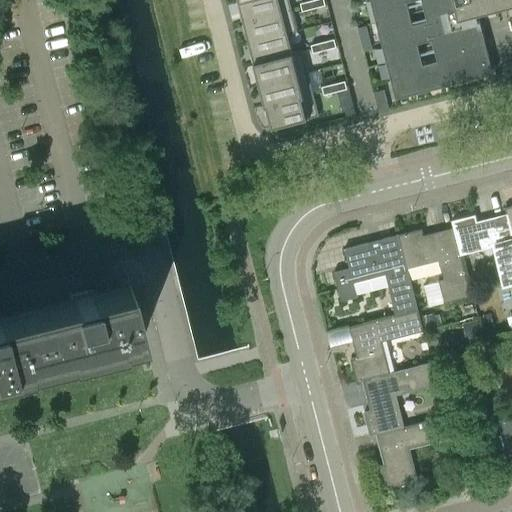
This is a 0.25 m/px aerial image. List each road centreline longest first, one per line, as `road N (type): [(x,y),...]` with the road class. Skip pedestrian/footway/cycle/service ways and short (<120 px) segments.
road 1 (residential): [(306,381),(223,404),(189,391),(148,238),(0,276)]
road 2 (residential): [(211,0),(253,160),(369,131)]
road 3 (residential): [(306,381),(279,276),(287,239),(312,211),(384,190)]
road 4 (residential): [(511,94),(369,131)]
road 5 (residential): [(338,511),(306,381)]
road 6 (residential): [(384,190),(511,158)]
